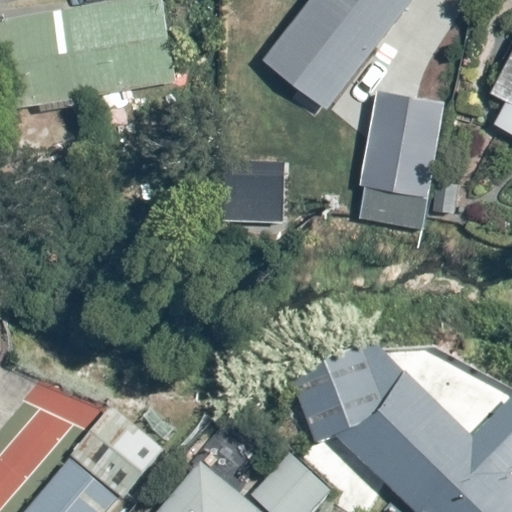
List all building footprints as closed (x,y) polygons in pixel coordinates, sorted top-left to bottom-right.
[(164,0),(122,0),(0,19),(0,112),(177,85),(164,0)] [(309,0),(264,58),(329,109),(414,0),(309,0)] [(496,125),(511,133),(511,45),(488,91),(508,102),(496,125)] [(449,106),(382,87),(368,136),(435,155),(449,106)] [(316,442),(338,439),(413,511),(511,511),(511,467),(377,338),(291,368),(316,442)] [(292,451),(251,493),(270,511),(316,511),(335,493),(292,451)] [(72,457),(27,511),(117,511),(125,503),(72,457)] [(258,511),(200,463),(157,511),(258,511)]
